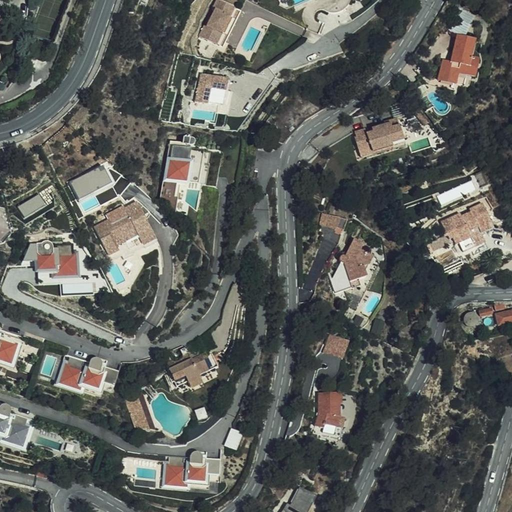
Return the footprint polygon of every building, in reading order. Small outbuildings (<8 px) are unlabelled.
[(218,10),(215,17),(211,25),(208,24),(203,35),(216,41),(221,31),(225,33),(238,6),(222,0),(219,0),(216,8),(218,10)] [(463,9),(451,29),(464,36),(475,16),(463,9)] [(220,43),(225,33),(221,31),(216,41),(220,43)] [(458,63),(469,38),(463,37),(460,51),(456,52),(454,57),(458,60),(457,64),(453,63),(446,61),(440,84),(449,80),(458,63)] [(477,41),(469,38),(458,63),(449,80),(440,84),(439,87),(456,92),(458,85),(461,74),(469,76),(477,78),(482,61),(473,59),(477,41)] [(223,102),(235,105),(238,91),(230,90),(232,78),(224,77),(223,80),(216,79),(217,76),(206,74),(200,101),(212,103),(211,109),(222,112),(223,102)] [(469,76),(461,74),(458,85),(466,87),(469,76)] [(233,114),(235,105),(223,102),(222,112),(233,114)] [(377,136),(376,133),(370,136),(368,134),(358,137),(360,142),(358,142),(362,154),(373,150),(376,157),(395,150),(408,146),(400,122),(387,127),(388,129),(382,131),(383,134),(377,136)] [(214,186),(220,153),(192,148),(194,140),(193,138),(192,137),(182,136),(182,141),(169,139),(163,177),(214,186)] [(250,177),(256,146),(243,144),(237,175),(250,177)] [(373,150),(362,154),(365,163),(396,153),(395,150),(376,157),(373,150)] [(105,164),(69,180),(78,201),(114,185),(105,164)] [(24,217),(46,205),(39,194),(18,206),(24,217)] [(475,249),(471,251),(474,258),(488,251),(481,236),(490,232),(489,228),(492,227),(482,206),(471,211),(473,214),(461,219),(460,216),(444,224),(448,230),(443,232),(445,235),(444,239),(448,241),(449,243),(455,240),(459,247),(471,241),(475,249)] [(96,230),(107,253),(110,259),(120,254),(116,244),(122,240),(123,242),(136,236),(138,240),(144,252),(157,246),(138,207),(127,213),(129,218),(117,223),(116,220),(96,230)] [(339,218),(321,213),(319,225),(334,231),(339,218)] [(136,236),(123,242),(125,246),(138,240),(136,236)] [(368,276),(366,271),(364,266),(369,266),(373,256),(360,250),(363,243),(353,239),(345,256),(343,256),(342,256),(341,257),(340,258),(340,260),(340,262),(344,265),(348,274),(353,288),(362,285),(360,279),(368,276)] [(39,247),(27,248),(20,266),(36,265),(37,271),(52,270),(52,274),(74,273),(72,243),(62,244),(62,240),(45,241),(42,241),(41,243),(40,245),(39,247)] [(110,259),(107,253),(104,255),(109,263),(113,264),(119,261),(122,260),(124,260),(128,263),(133,264),(134,263),(134,260),(145,255),(144,252),(138,240),(125,246),(123,242),(122,240),(116,244),(120,254),(110,259)] [(463,255),(471,251),(475,249),(471,241),(459,247),(463,255)] [(159,251),(157,246),(144,252),(145,255),(146,258),(159,251)] [(511,321),(511,311),(498,315),(500,324),(511,321)] [(357,315),(354,320),(360,324),(363,319),(357,315)] [(385,323),(377,319),(371,330),(380,334),(385,323)] [(0,359),(9,362),(17,336),(0,330),(0,359)] [(333,338),(334,357),(347,356),(346,337),(333,338)] [(183,347),(179,348),(182,354),(185,352),(187,356),(188,359),(185,360),(189,368),(194,378),(198,376),(197,374),(216,366),(211,354),(209,350),(203,353),(198,340),(183,347)] [(220,352),(211,354),(216,366),(220,352)] [(118,372),(100,367),(101,366),(101,364),(100,362),(98,360),(96,359),(94,358),(91,359),(89,361),(88,363),(68,357),(60,383),(81,390),(82,386),(97,391),(99,383),(113,387),(118,372)] [(185,380),(186,382),(194,378),(189,368),(185,360),(179,363),(174,365),(173,362),(172,360),(170,360),(168,360),(167,362),(165,364),(167,368),(162,371),(167,382),(172,380),(175,385),(185,380)] [(189,387),(196,384),(194,378),(186,382),(189,387)] [(131,400),(125,401),(132,428),(139,429),(134,391),(129,392),(131,400)] [(134,391),(139,429),(145,429),(146,430),(135,391),(134,391)] [(328,432),(333,422),(335,409),(336,410),(339,399),(318,394),(315,407),(317,408),(316,413),(314,412),(307,427),(315,430),(317,427),(328,432)] [(27,418),(9,412),(10,411),(10,409),(9,407),(7,405),(4,404),(2,404),(0,405),(0,404),(0,432),(2,433),(1,436),(19,441),(27,418)] [(337,424),(333,422),(328,432),(317,427),(315,430),(307,427),(304,434),(328,445),(337,424)] [(225,446),(237,450),(243,433),(231,429),(225,446)] [(189,455),(189,457),(168,455),(166,483),(187,485),(187,481),(203,482),(203,474),(218,475),(219,460),(201,458),(201,456),(200,454),(198,452),(196,452),(193,452),(191,453),(189,455)] [(61,470),(49,466),(46,476),(58,480),(61,470)] [(320,511),(325,503),(307,494),(298,511),(294,511),(293,511),(320,511)]
